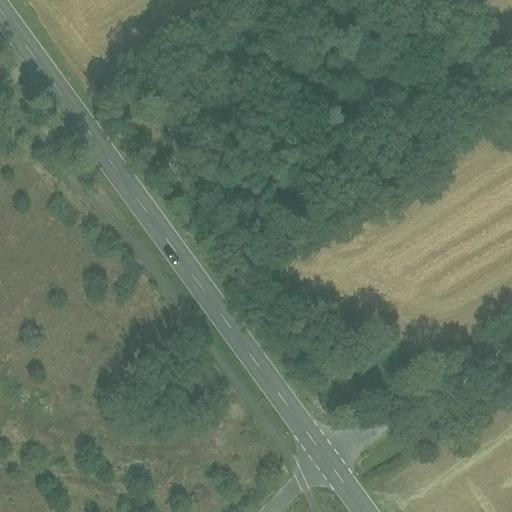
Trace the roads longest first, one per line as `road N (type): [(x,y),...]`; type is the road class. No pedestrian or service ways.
road 1 (tertiary): [(0,15),(325,460)]
road 2 (unclassified): [(325,460),(511,345)]
